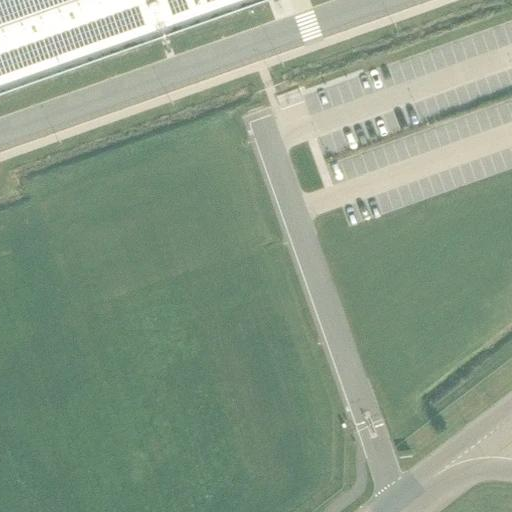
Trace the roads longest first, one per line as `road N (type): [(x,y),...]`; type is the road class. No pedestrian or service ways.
road 1 (unknown): [(0,140),(243,51)]
road 2 (unknown): [(511,61),(431,86),(281,155)]
road 3 (unknown): [(281,155),(356,363)]
road 4 (unknown): [(356,363),(511,290)]
road 5 (unknown): [(356,363),(406,501)]
road 6 (unknown): [(243,51),(376,0)]
